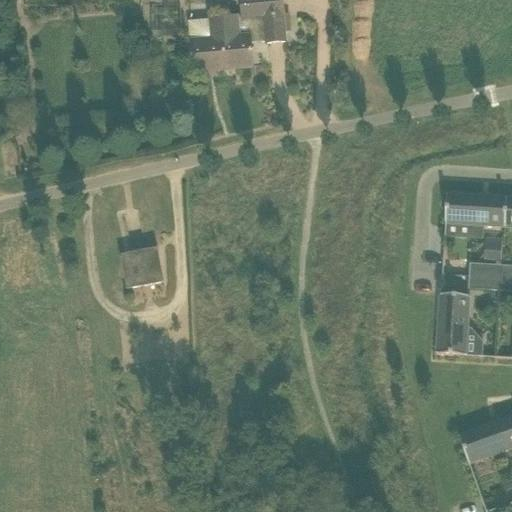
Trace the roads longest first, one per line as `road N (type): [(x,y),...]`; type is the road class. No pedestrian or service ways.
road 1 (unclassified): [(0,203),(511,93)]
road 2 (residential): [(511,178),(430,173),(424,288)]
